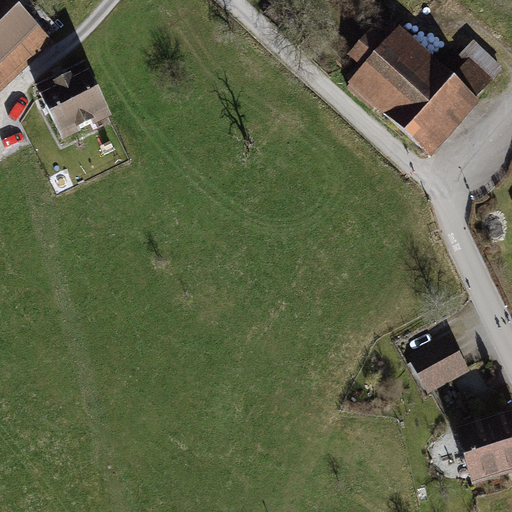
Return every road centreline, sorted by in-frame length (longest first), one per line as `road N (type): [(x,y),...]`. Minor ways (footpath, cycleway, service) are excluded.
road 1 (track): [(234,0),(450,200)]
road 2 (residential): [(511,352),(449,208),(460,173),(511,110)]
road 3 (track): [(112,0),(0,98)]
